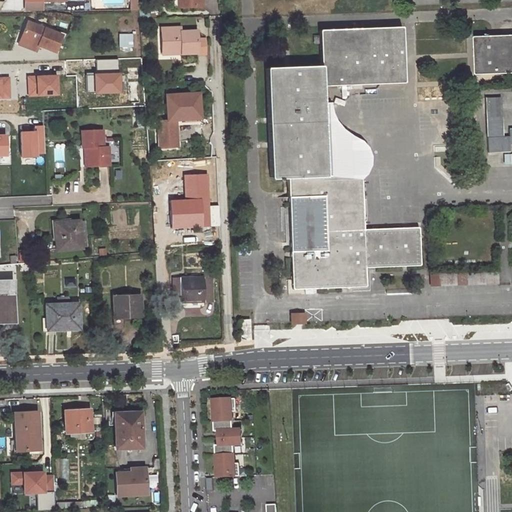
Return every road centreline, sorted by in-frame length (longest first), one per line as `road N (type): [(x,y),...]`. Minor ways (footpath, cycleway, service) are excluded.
road 1 (unknown): [(230,362),(216,28)]
road 2 (unclassified): [(180,367),(511,350)]
road 3 (unclassified): [(0,373),(180,367)]
road 4 (residential): [(188,511),(180,367)]
